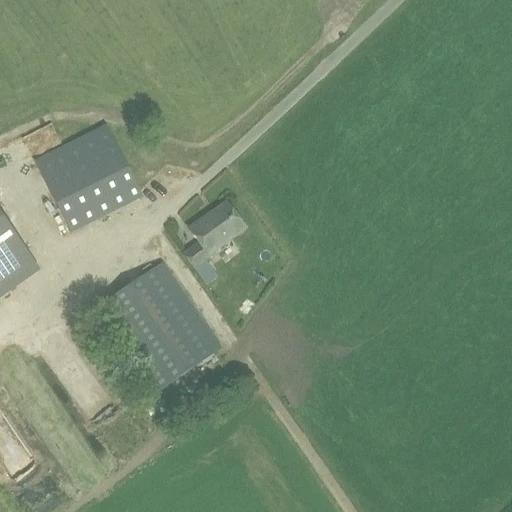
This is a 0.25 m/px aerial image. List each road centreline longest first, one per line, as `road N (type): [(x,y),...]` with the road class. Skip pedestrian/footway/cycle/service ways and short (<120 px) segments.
road 1 (track): [(218,164),(147,234),(350,511)]
road 2 (unclassified): [(218,164),(393,0)]
